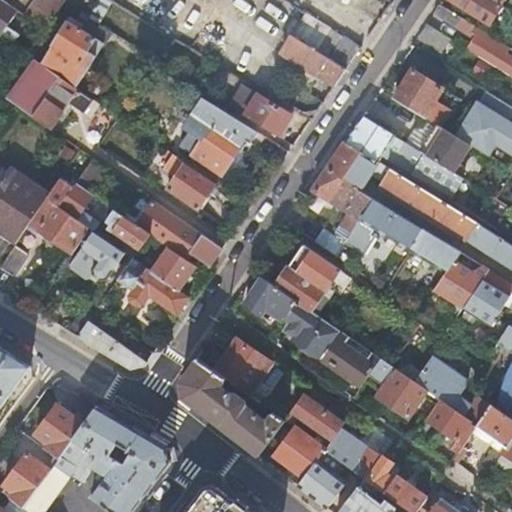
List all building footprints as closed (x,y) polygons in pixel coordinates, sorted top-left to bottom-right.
[(19,10),(4,0),(0,0),(0,34),(2,35),(19,10)] [(450,0),(483,20),(490,19),(499,3),(493,0),(450,0)] [(491,37),(440,5),(435,13),(487,45),(488,43),(491,37)] [(46,28),(53,17),(35,6),(33,9),(28,6),(23,12),(46,28)] [(307,13),(292,35),(347,69),(362,47),(307,13)] [(98,39),(69,20),(53,44),(81,63),(98,39)] [(449,38),(427,25),(418,38),(439,51),(449,38)] [(271,32),(253,28),(245,59),(271,65),(265,88),(304,97),(305,89),(289,85),(294,64),(265,57),(271,32)] [(347,69),(292,35),(282,52),(335,85),(347,69)] [(511,57),(488,43),(487,45),(481,55),(511,73),(511,57)] [(61,76),(36,59),(8,99),(8,100),(17,106),(33,116),(61,76)] [(413,70),(395,100),(424,118),(431,122),(438,126),(441,128),(451,110),(435,100),(442,88),(413,70)] [(94,98),(61,76),(33,116),(51,129),(70,103),(83,112),(94,98)] [(243,85),(230,105),(247,115),(281,137),(293,116),(259,95),(243,85)] [(395,100),(381,91),(375,100),(389,109),(395,100)] [(8,100),(8,99),(0,93),(0,108),(1,110),(8,100)] [(480,119),(486,109),(477,104),(472,114),(480,119)] [(246,139),(253,128),(244,123),(218,106),(212,116),(203,111),(187,136),(200,144),(193,155),(223,174),(246,139)] [(479,151),(488,157),(497,141),(498,140),(511,147),(511,124),(486,109),(480,119),(472,114),(457,138),(472,147),(474,149),(479,151)] [(378,161),(384,152),(394,135),(364,117),(347,142),(378,161)] [(456,173),(472,147),(457,138),(454,136),(441,128),(438,126),(431,122),(424,118),(407,143),(421,152),(456,173)] [(453,194),(463,178),(456,173),(421,152),(407,143),(394,135),(384,152),(453,194)] [(448,228),(511,267),(511,243),(378,161),(347,142),(345,140),(327,168),(327,169),(360,189),(371,174),(382,181),(381,183),(403,196),(400,201),(412,209),(415,204),(450,225),(448,228)] [(198,210),(217,182),(168,149),(164,155),(170,159),(164,167),(176,176),(168,189),(198,210)] [(89,191),(106,167),(94,159),(77,183),(89,191)] [(374,198),(360,189),(327,169),(314,189),(349,211),(336,231),(337,236),(347,243),(362,218),(374,198)] [(48,198),(49,197),(12,170),(11,172),(0,187),(0,231),(17,243),(31,222),(48,198)] [(93,194),(89,191),(77,183),(60,207),(88,226),(91,228),(94,231),(95,231),(101,224),(88,215),(87,217),(81,212),(93,194)] [(88,226),(60,207),(48,198),(31,222),(49,234),(45,239),(46,243),(53,248),(58,247),(60,242),(72,250),(88,226)] [(424,229),(374,198),(362,218),(411,249),(424,229)] [(211,266),(223,248),(154,200),(141,219),(136,216),(132,221),(152,234),(170,247),(172,248),(176,242),(193,253),(211,266)] [(117,226),(124,215),(112,207),(105,217),(113,223),(109,227),(119,234),(122,230),(117,226)] [(152,234),(132,221),(124,215),(117,226),(122,230),(119,234),(140,250),(152,234)] [(338,256),(347,243),(337,236),(325,229),(318,242),(338,256)] [(461,252),(424,229),(411,249),(448,272),(461,252)] [(126,253),(95,231),(94,231),(86,244),(87,250),(100,259),(94,269),(95,273),(104,279),(108,279),(126,253)] [(188,259),(193,253),(176,242),(172,248),(188,259)] [(28,252),(16,244),(1,266),(13,275),(28,252)] [(334,264),(305,244),(276,286),(297,300),(312,311),(324,295),(330,299),(335,291),(329,287),(341,269),(334,264)] [(180,290),(197,265),(188,259),(172,248),(170,247),(157,266),(151,262),(147,267),(180,290)] [(483,277),(486,273),(488,269),(461,252),(448,272),(436,290),(464,308),(483,277)] [(178,314),(190,296),(180,290),(147,267),(135,258),(119,280),(133,291),(129,297),(130,302),(140,308),(145,307),(152,296),(178,314)] [(433,285),(438,268),(421,263),(416,280),(433,285)] [(511,295),(511,283),(493,272),(488,269),(486,273),(483,277),(511,295)] [(276,286),(264,277),(245,304),(261,315),(266,308),(283,321),(286,317),(297,300),(276,286)] [(511,295),(483,277),(464,308),(492,326),(511,295)] [(59,304),(45,295),(35,310),(49,319),(59,304)] [(341,330),(312,311),(297,300),(286,317),(293,322),(288,330),(296,336),(294,339),(322,358),(341,330)] [(143,364),(146,360),(92,320),(80,337),(130,367),(143,364)] [(511,326),(510,325),(499,344),(506,349),(511,352),(511,369),(511,372),(504,394),(501,410),(511,418),(511,417),(511,326)] [(350,337),(341,330),(322,358),(362,386),(367,379),(382,358),(378,356),(373,352),(367,360),(345,345),(350,337)] [(238,339),(216,371),(247,393),(250,395),(263,405),(275,389),(273,387),(284,371),(272,363),(238,339)] [(506,349),(499,344),(495,349),(502,354),(506,349)] [(0,408),(30,367),(0,349),(0,408)] [(392,365),(395,362),(380,353),(378,356),(382,358),(392,365)] [(443,401),(451,406),(468,382),(433,357),(423,372),(416,382),(428,390),(443,401)] [(216,371),(197,358),(181,382),(184,396),(260,455),(286,420),(274,412),(270,416),(265,417),(248,405),(246,399),(244,397),(247,393),(216,371)] [(383,390),(378,397),(410,419),(428,390),(416,382),(397,369),(397,368),(392,365),(382,358),(367,379),(383,390)] [(403,360),(397,369),(416,382),(423,372),(403,360)] [(305,393),(287,419),(293,424),(300,415),(334,440),(343,427),(347,422),(305,393)] [(493,404),(480,396),(467,417),(479,425),(493,404)] [(479,425),(467,417),(451,406),(443,401),(430,421),(458,441),(454,447),(460,452),(477,427),(479,425)] [(511,439),(511,417),(511,418),(501,410),(493,404),(479,425),(477,427),(506,447),(511,439)] [(62,454),(84,424),(58,405),(36,435),(62,454)] [(166,448),(97,407),(84,424),(62,454),(59,459),(50,470),(23,507),(30,511),(41,511),(70,474),(84,482),(92,469),(98,472),(96,476),(100,478),(103,474),(107,477),(92,497),(112,511),(131,511),(171,461),(166,448)] [(367,480),(384,456),(343,427),(334,440),(327,450),(326,451),(365,479),(367,480)] [(277,456),(306,478),(320,459),(326,451),(327,450),(297,428),(277,456)] [(511,439),(506,447),(494,466),(506,475),(511,467),(511,439)] [(13,492),(10,496),(10,497),(23,507),(50,470),(27,454),(4,485),(13,492)] [(385,493),(395,479),(388,474),(391,470),(395,472),(399,466),(384,456),(367,480),(379,488),(385,493)] [(306,478),(300,486),(328,508),(348,482),(320,459),(306,478)] [(412,511),(418,511),(428,498),(397,476),(395,479),(385,493),(411,511),(412,511)] [(337,511),(412,511),(411,511),(410,511),(392,511),(396,507),(386,500),(382,504),(372,497),(379,488),(367,480),(365,479),(337,511)] [(250,511),(218,487),(203,489),(199,495),(185,511),(250,511)] [(461,511),(442,498),(432,511),(461,511)]
